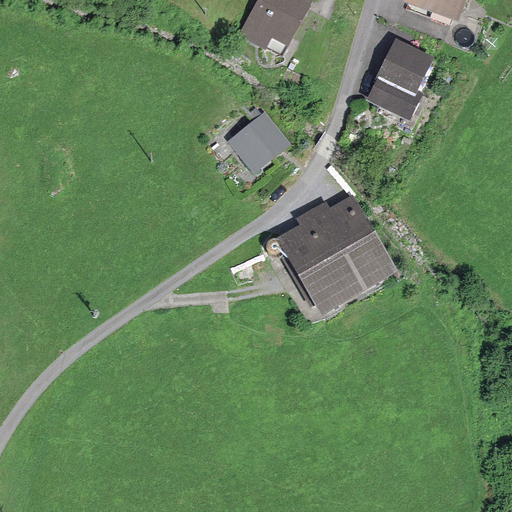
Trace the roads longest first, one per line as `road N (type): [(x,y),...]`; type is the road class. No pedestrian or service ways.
road 1 (residential): [(0,446),(27,399),(89,340),(294,195),(333,137),(374,0)]
road 2 (track): [(276,286),(145,301)]
